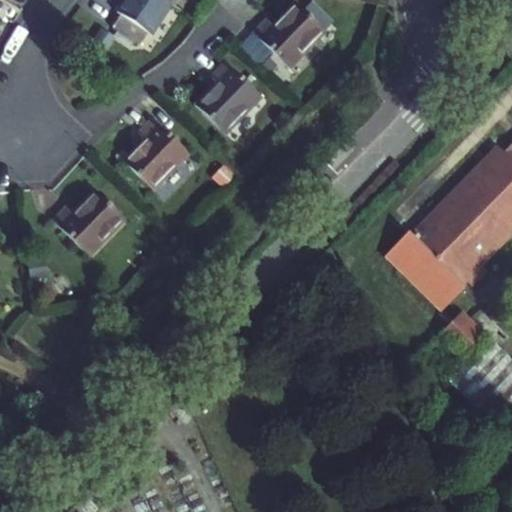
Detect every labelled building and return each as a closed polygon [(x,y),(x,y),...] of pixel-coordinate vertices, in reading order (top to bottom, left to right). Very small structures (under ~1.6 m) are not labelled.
[(163,0),(126,0),(117,13),(120,15),(112,28),(139,45),(147,33),(150,35),(170,4),(163,0)] [(266,19),(252,34),(288,69),(324,32),(295,4),(273,27),(266,19)] [(219,84),(197,106),(225,134),(261,98),(224,62),(211,76),(219,84)] [(123,163),(152,191),(188,154),(152,119),(138,133),(146,141),(123,163)] [(511,161),(511,144),(503,153),(511,161)] [(511,235),(511,161),(503,153),(497,147),(410,236),(462,287),(467,282),(472,287),(487,272),(482,267),(511,235)] [(124,220),(95,192),(73,215),(66,207),(52,221),(88,256),(124,220)] [(464,288),(462,287),(410,236),(408,234),(385,258),(441,312),(464,288)] [(487,336),(461,312),(438,336),(464,360),(487,336)] [(511,407),(511,361),(489,340),(449,382),(494,426),(511,407)]
